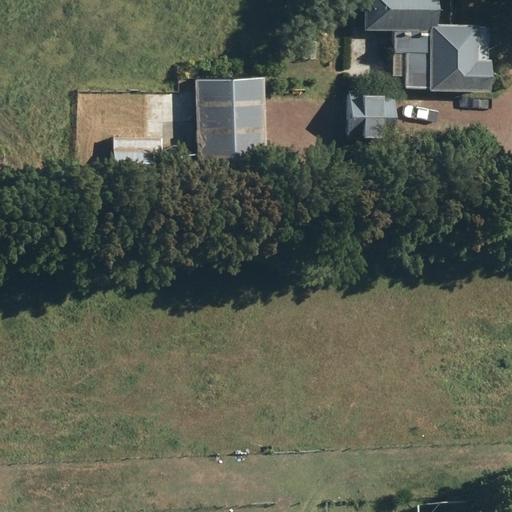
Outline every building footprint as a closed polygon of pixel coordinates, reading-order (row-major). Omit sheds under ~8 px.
[(416,89),(475,89),(475,21),(424,21),(423,0),(352,0),(352,27),(383,27),(383,50),(394,50),(394,85),(416,85),(416,89)] [(312,40),(298,40),(298,57),(312,57),(312,40)] [(254,75),(186,77),(189,171),(258,169),(254,75)] [(339,136),(386,136),(386,92),(339,92),(339,136)] [(105,174),(154,174),(154,136),(105,136),(105,174)]
